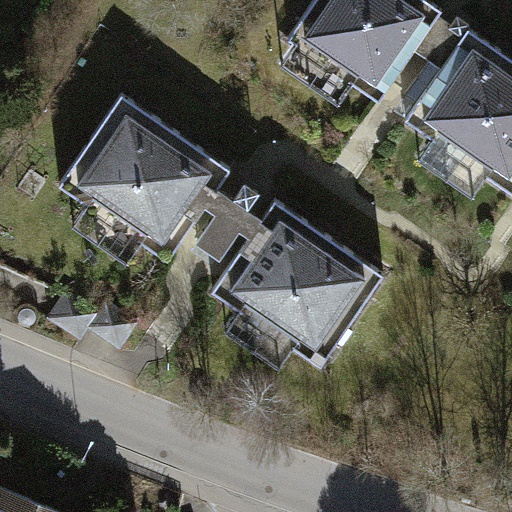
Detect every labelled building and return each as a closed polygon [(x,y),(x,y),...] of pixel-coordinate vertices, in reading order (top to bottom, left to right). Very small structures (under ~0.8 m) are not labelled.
[(431,0),(313,0),(289,36),(328,63),(336,52),(358,67),(351,78),(380,98),(418,44),(443,7),(431,0)] [(444,62),(469,26),(443,7),(418,44),(444,62)] [(444,62),(406,117),(437,138),(444,127),(468,143),(460,154),(511,189),(511,55),(469,26),(444,62)] [(123,92),(60,183),(117,222),(124,211),(147,226),(139,237),(169,258),(209,200),(221,182),(232,167),(123,92)] [(254,230),(267,211),(221,182),(209,200),(214,204),(194,231),(219,248),(237,220),(254,230)] [(254,230),(213,289),(244,310),(251,299),(274,314),(266,325),(323,363),(385,273),(276,198),(267,211),(254,230)] [(50,315),(82,337),(90,326),(121,347),(139,321),(106,299),(98,310),(68,289),(50,315)] [(63,511),(0,486),(0,511),(63,511)]
